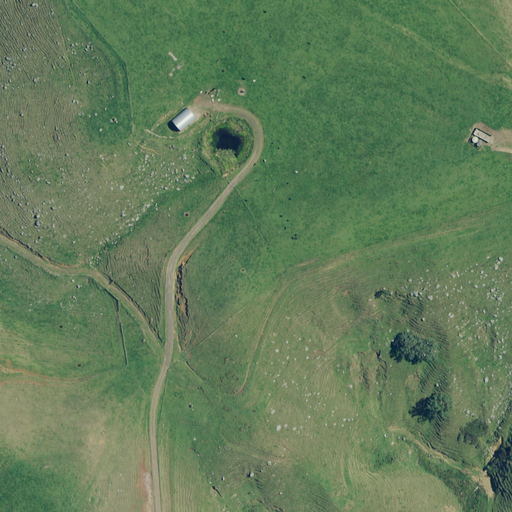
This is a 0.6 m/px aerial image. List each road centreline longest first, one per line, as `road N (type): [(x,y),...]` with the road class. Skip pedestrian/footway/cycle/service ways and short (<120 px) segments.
road 1 (track): [(151,511),(156,369),(170,275),(250,116),(199,109)]
road 2 (track): [(0,355),(50,373),(156,369)]
